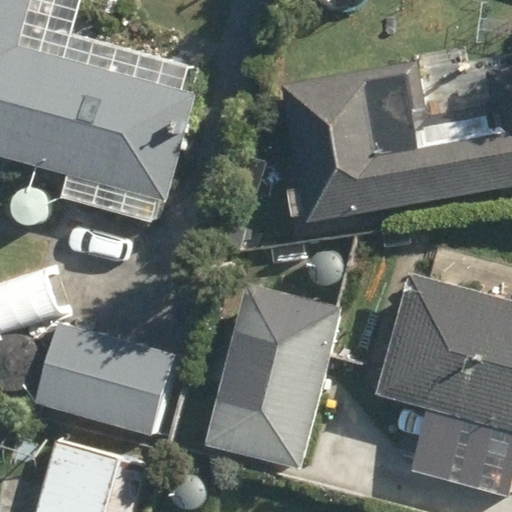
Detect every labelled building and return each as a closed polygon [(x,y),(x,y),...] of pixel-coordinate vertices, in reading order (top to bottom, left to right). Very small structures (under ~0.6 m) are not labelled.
[(0,0),(0,150),(86,174),(80,195),(141,211),(147,191),(185,201),(214,93),(199,89),(206,64),(67,26),(73,0),(0,0)] [(447,406),(429,470),(511,493),(511,260),(439,240),(396,391),(447,406)] [(0,284),(0,337),(70,310),(52,264),(0,284)] [(328,356),(335,330),(295,319),(288,346),(246,335),(225,415),(312,437),(332,357),(328,356)] [(186,355),(72,323),(50,403),(164,435),(186,355)] [(69,440),(47,511),(141,511),(155,465),(69,440)] [(373,484),(376,475),(309,455),(292,511),(393,511),(399,491),(373,484)]
